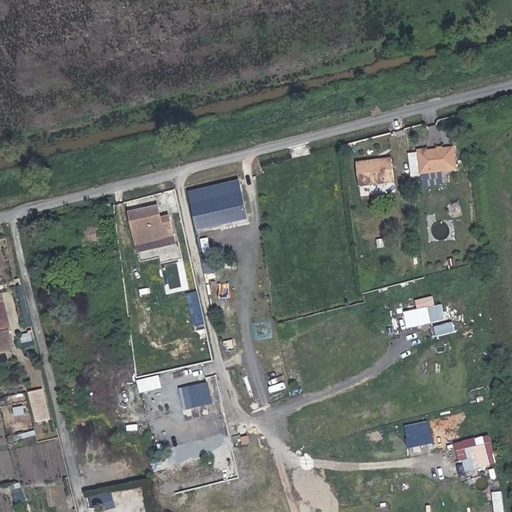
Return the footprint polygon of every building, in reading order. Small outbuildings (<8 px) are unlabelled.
[(462,170),(459,148),(423,153),(426,174),(462,170)] [(398,179),(395,157),(359,163),(362,185),(398,179)] [(243,211),(235,178),(183,192),(191,223),(243,211)] [(136,247),(171,237),(166,213),(160,214),(159,210),(129,217),(136,247)] [(77,225),(79,237),(80,252),(101,249),(97,223),(77,225)] [(79,237),(67,238),(64,238),(66,254),(80,252),(79,237)] [(442,303),(436,305),(434,295),(416,299),(418,309),(428,307),(431,322),(446,319),(442,303)] [(200,303),(188,305),(194,332),(206,329),(200,303)] [(405,310),(407,327),(422,325),(419,308),(405,310)] [(160,369),(158,364),(136,369),(137,375),(160,369)] [(159,375),(137,379),(140,392),(162,387),(159,375)] [(209,378),(212,395),(220,394),(217,377),(209,378)] [(207,380),(179,389),(186,410),(214,402),(207,380)] [(45,387),(28,391),(36,422),(53,418),(45,387)] [(428,420),(404,425),(407,437),(430,432),(428,420)] [(206,437),(225,433),(223,423),(204,427),(206,437)] [(408,448),(433,442),(431,433),(406,438),(408,448)] [(455,442),(462,472),(497,463),(489,433),(455,442)] [(81,460),(82,477),(101,476),(100,459),(81,460)] [(21,482),(11,485),(18,506),(27,503),(21,482)] [(493,491),(493,511),(505,511),(504,490),(493,491)] [(89,498),(93,511),(116,503),(112,491),(89,498)]
